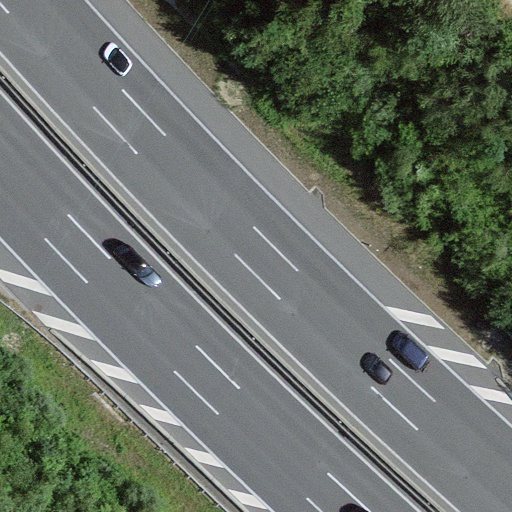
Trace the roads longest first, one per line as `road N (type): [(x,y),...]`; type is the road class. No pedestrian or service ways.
road 1 (motorway): [(511,492),(277,273),(20,0)]
road 2 (motorway): [(0,164),(345,511)]
